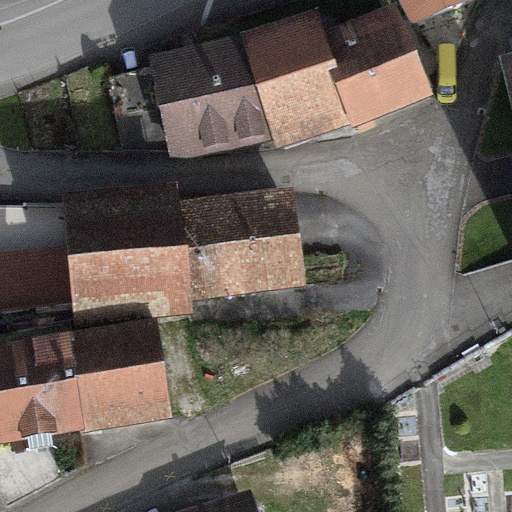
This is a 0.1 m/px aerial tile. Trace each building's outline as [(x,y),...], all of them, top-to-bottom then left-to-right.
[(468,0),(383,0),(404,45),(474,13),(468,0)] [(319,37),(253,56),(273,136),(276,146),(347,123),(326,61),(319,37)] [(395,38),(326,61),(347,123),(351,135),(420,113),(395,38)] [(175,160),(273,136),(253,56),(155,80),(175,160)] [(181,212),(71,219),(78,329),(188,322),(182,224),(181,212)] [(288,217),(182,224),(188,322),(294,315),(288,217)] [(154,353),(0,371),(0,454),(164,435),(154,353)]
